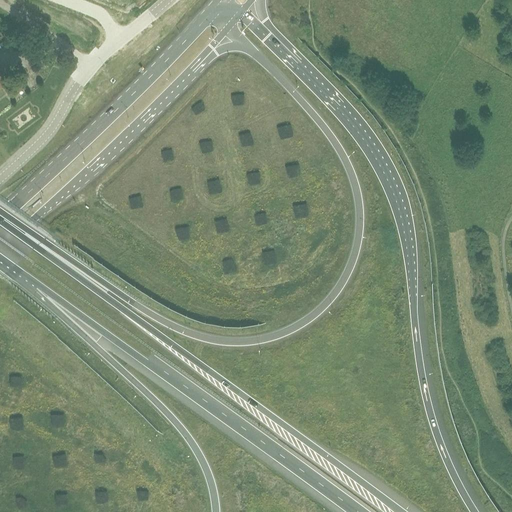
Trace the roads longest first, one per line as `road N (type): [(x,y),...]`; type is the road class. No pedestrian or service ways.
road 1 (primary): [(228,27),(317,119),(355,188),(353,261),(315,316),(260,341),(199,338),(156,318),(0,211)]
road 2 (motorway): [(473,511),(427,404),(410,230),(399,193),(344,109),(242,10)]
road 3 (primary): [(321,453),(0,221)]
road 4 (primary): [(0,248),(228,27)]
road 5 (primary): [(219,3),(0,220)]
road 6 (primary): [(37,285),(169,414),(199,453),(216,511)]
road 7 (primary): [(37,285),(217,410)]
road 8 (motorway): [(217,410),(356,511)]
road 9 (unclassified): [(0,181),(49,134),(89,68)]
